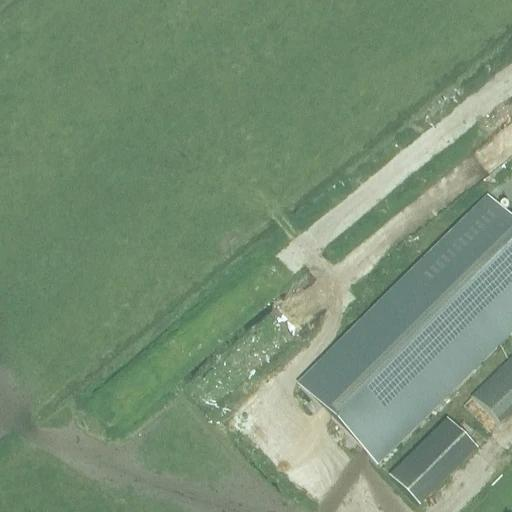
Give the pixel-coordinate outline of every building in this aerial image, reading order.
[(455,185),(467,200),(477,192),(465,177),(455,185)] [(511,225),(487,200),(300,387),(378,465),(511,331),(511,225)] [(232,403),(296,343),(276,323),(213,383),(232,403)] [(501,429),(511,417),(511,364),(474,402),(501,429)] [(420,510),(476,453),(446,422),(389,479),(420,510)] [(277,441),(268,453),(292,472),(301,460),(277,441)] [(317,503),(331,496),(321,479),(308,486),(317,503)]
